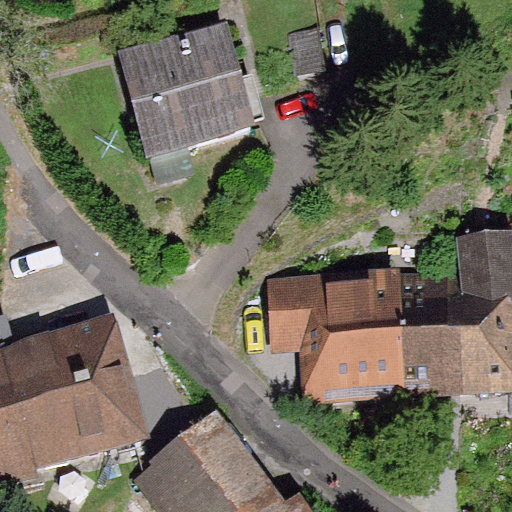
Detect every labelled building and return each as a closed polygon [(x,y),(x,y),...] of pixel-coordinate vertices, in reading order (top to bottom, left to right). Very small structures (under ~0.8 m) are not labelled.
[(149,165),(257,137),(229,28),(120,57),(149,165)] [(511,235),(454,239),(457,271),(464,399),(511,396),(511,235)] [(401,274),(408,402),(464,399),(457,271),(401,274)] [(305,408),(408,402),(401,274),(269,281),(273,357),(302,355),(305,408)] [(39,474),(150,444),(117,319),(16,347),(7,317),(0,318),(0,488),(40,481),(39,474)] [(309,511),(301,500),(287,510),(218,417),(150,466),(152,470),(135,483),(156,511),(309,511)]
